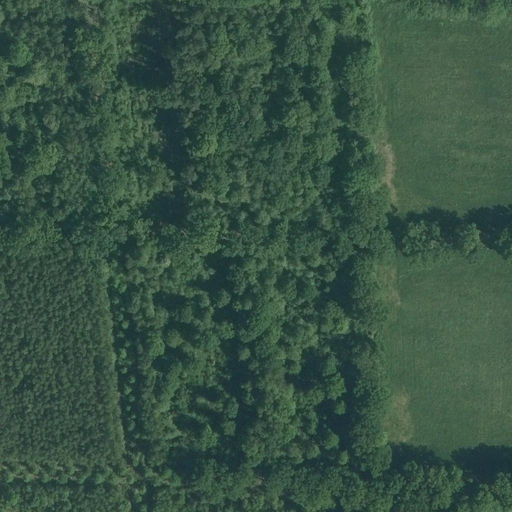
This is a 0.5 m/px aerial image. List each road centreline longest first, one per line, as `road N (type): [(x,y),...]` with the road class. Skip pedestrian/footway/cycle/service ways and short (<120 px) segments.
road 1 (track): [(0,464),(511,481)]
road 2 (track): [(370,511),(356,0)]
road 3 (track): [(511,243),(96,241)]
road 4 (track): [(96,241),(129,511)]
road 5 (track): [(96,241),(67,0)]
